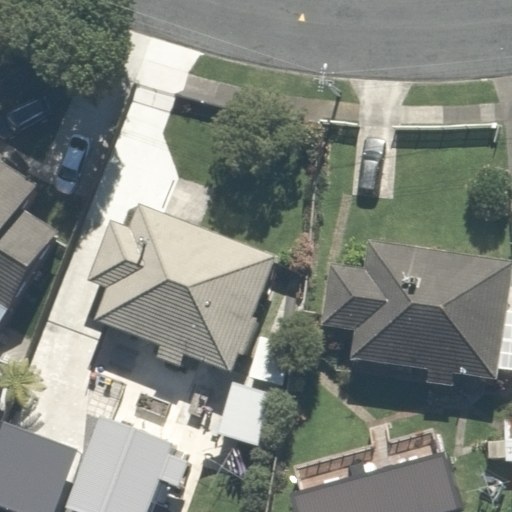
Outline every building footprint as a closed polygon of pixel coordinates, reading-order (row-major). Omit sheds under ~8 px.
[(0,317),(58,227),(25,206),(40,182),(1,157),(5,152),(0,149),(0,317)] [(114,217),(91,276),(109,283),(96,316),(165,342),(160,354),(182,362),(186,351),(233,369),(279,252),(142,198),(132,224),(114,217)] [(343,373),(511,385),(511,313),(504,313),(508,255),(329,241),(322,335),(346,337),(343,373)] [(93,345),(45,326),(15,405),(64,423),(93,345)] [(291,339),(258,331),(247,371),(280,380),(291,339)] [(0,393),(8,372),(0,368),(0,393)] [(292,491),(298,511),(438,511),(463,505),(447,448),(292,491)]
